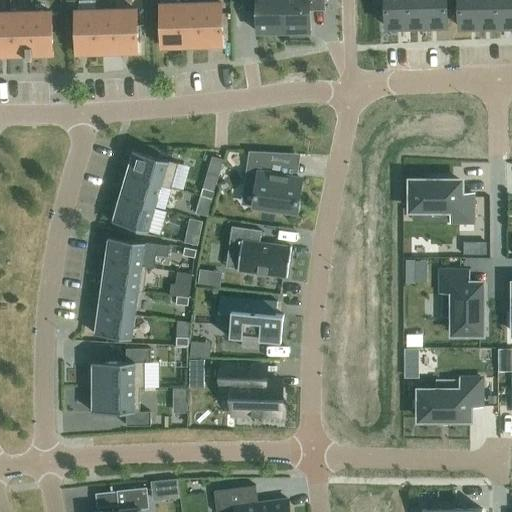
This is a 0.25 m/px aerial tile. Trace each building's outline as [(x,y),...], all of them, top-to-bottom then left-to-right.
[(284,32),(283,0),(244,0),(244,4),(258,4),(258,32),(284,32)] [(325,3),(325,0),(283,0),(284,32),(291,32),(292,36),(311,35),(310,3),(325,3)] [(406,0),(386,0),(387,27),(407,26),(406,0)] [(426,0),(406,0),(407,26),(427,26),(426,0)] [(447,0),(426,0),(427,26),(448,25),(447,0)] [(479,0),(459,0),(460,27),(481,27),(479,0)] [(499,0),(479,0),(481,27),(500,26),(499,0)] [(511,0),(499,0),(500,26),(511,25),(511,0)] [(223,44),(222,3),(202,4),(203,45),(223,44)] [(183,45),(181,4),(161,5),(162,46),(183,45)] [(203,45),(202,4),(181,4),(183,45),(203,45)] [(138,51),(137,10),(117,11),(118,52),(138,51)] [(98,52),(96,11),(76,11),(77,53),(98,52)] [(118,52),(117,11),(96,11),(98,52),(118,52)] [(53,53),(52,12),(32,13),(33,54),(53,53)] [(0,54),(13,54),(12,13),(0,13),(0,54)] [(33,54),(32,13),(12,13),(13,54),(28,54),(28,58),(33,58),(33,54)] [(133,151),(134,152),(127,175),(163,185),(172,188),(179,163),(134,150),(133,151)] [(255,198),(256,198),(255,207),(297,213),(302,179),(278,176),(281,155),(250,153),(245,191),(257,193),(257,194),(256,194),(255,198)] [(163,185),(127,175),(121,198),(156,208),(163,185)] [(409,178),(409,212),(425,212),(451,212),(451,224),(476,224),(476,191),(464,191),(464,178),(409,178)] [(203,188),(201,196),(213,199),(215,191),(203,188)] [(156,208),(121,198),(115,220),(113,219),(113,221),(149,231),(156,208)] [(292,247),(261,242),(262,230),(232,226),(229,251),(241,253),(238,269),(238,270),(288,277),(292,247)] [(200,237),(188,234),(186,243),(198,245),(200,237)] [(146,242),(109,237),(109,238),(110,238),(107,261),(143,266),(146,242)] [(31,240),(30,256),(46,256),(46,241),(31,240)] [(464,242),(464,254),(488,254),(488,243),(464,242)] [(185,247),(184,255),(196,258),(197,250),(185,247)] [(209,261),(218,277),(230,270),(221,254),(209,261)] [(0,256),(0,258),(1,284),(22,284),(21,255),(0,256)] [(107,261),(103,286),(139,291),(144,292),(148,266),(143,266),(107,261)] [(439,270),(439,295),(451,295),(451,321),(451,337),(485,336),(485,281),(472,281),(472,270),(439,270)] [(103,286),(100,310),(136,315),(139,291),(103,286)] [(272,314),(274,300),(221,295),(219,311),(232,313),(230,338),(244,339),(243,346),(259,348),(259,341),(282,343),(284,315),(272,314)] [(189,297),(177,296),(176,304),(188,305),(189,297)] [(136,315),(100,310),(97,332),(95,332),(95,334),(133,339),(136,315)] [(189,338),(177,337),(177,345),(189,346),(189,338)] [(93,362),(93,363),(94,363),(94,388),(141,388),(145,388),(145,362),(151,362),(151,348),(127,348),(127,362),(93,362)] [(234,390),(234,415),(252,415),(252,416),(264,417),(264,416),(280,416),(281,380),(265,380),(266,365),(223,364),(222,390),(234,390)] [(418,387),(418,422),(473,422),(473,409),(484,409),(485,376),(459,376),(459,387),(433,387),(418,387)] [(141,388),(94,388),(94,410),(93,410),(93,412),(127,412),(127,425),(152,425),(151,411),(141,411),(141,388)] [(162,497),(161,480),(152,481),(154,498),(162,497)] [(256,486),(215,491),(217,511),(290,511),(289,499),(259,503),(256,486)] [(141,511),(141,509),(150,508),(147,487),(118,491),(120,509),(108,510),(108,511),(99,511),(141,511)]
